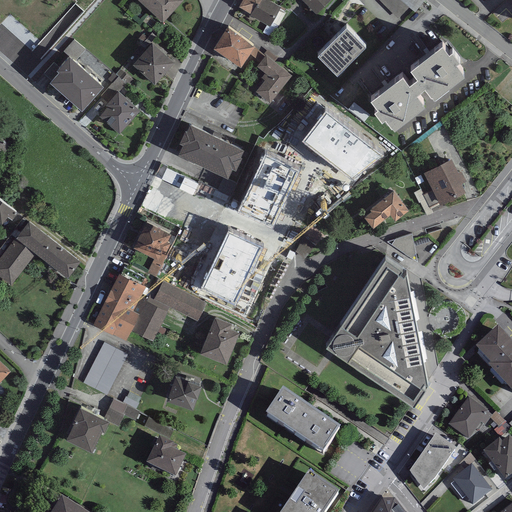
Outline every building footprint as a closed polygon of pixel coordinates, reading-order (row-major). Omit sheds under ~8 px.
[(141,0),(163,19),(180,0),(141,0)] [(240,0),(238,3),(251,10),(256,0),(240,0)] [(280,2),(275,0),(256,0),(251,10),(250,12),(269,23),(270,21),(278,25),(285,12),(277,8),(280,2)] [(336,0),(304,0),(321,16),(336,0)] [(378,0),(399,18),(408,8),(399,0),(378,0)] [(425,1),(423,0),(399,0),(408,8),(415,12),(425,1)] [(255,42),(228,23),(213,44),(240,63),(255,42)] [(366,48),(346,29),(318,58),(338,77),(366,48)] [(174,59),(152,39),(132,61),(154,81),(174,59)] [(450,57),(443,48),(411,72),(418,82),(410,88),(403,79),(371,103),(378,112),(374,115),(383,126),(387,123),(395,134),(425,110),(417,99),(426,92),(434,102),(465,78),(457,68),(461,65),(453,55),(450,57)] [(104,79),(70,49),(56,64),(58,66),(50,75),(82,103),(104,79)] [(292,75),(266,55),(257,67),(265,73),(261,78),(264,80),(255,92),(269,103),(292,75)] [(140,106),(118,86),(105,100),(108,103),(100,112),(119,130),(140,106)] [(384,155),(325,113),(302,142),(352,179),(384,155)] [(244,150),(190,125),(187,131),(185,130),(179,143),(183,145),(178,155),(228,178),(232,169),(236,171),(242,158),(241,157),(244,150)] [(0,153),(10,139),(0,131),(0,153)] [(299,171),(262,155),(238,211),(274,227),(299,171)] [(458,171),(451,157),(423,170),(440,203),(466,190),(462,181),(466,179),(461,169),(458,171)] [(220,192),(232,197),(237,185),(225,180),(220,192)] [(409,207),(393,188),(370,206),(371,208),(364,214),(373,225),(390,212),(395,218),(409,207)] [(17,210),(0,196),(0,219),(1,221),(7,213),(12,217),(17,210)] [(81,258),(29,218),(0,256),(0,275),(11,283),(35,251),(68,275),(81,258)] [(171,230),(146,218),(133,245),(158,257),(162,249),(165,250),(170,240),(167,238),(171,230)] [(264,243),(228,226),(201,283),(237,300),(264,243)] [(394,242),(402,262),(418,256),(411,235),(394,242)] [(296,253),(308,259),(315,245),(304,239),(296,253)] [(275,249),(272,255),(288,264),(291,258),(275,249)] [(402,264),(385,253),(326,340),(414,400),(427,380),(405,268),(404,271),(400,267),(402,264)] [(288,264),(272,255),(261,276),(277,285),(288,264)] [(146,285),(119,272),(93,323),(125,339),(131,328),(139,312),(133,309),(141,294),(146,285)] [(154,297),(162,279),(157,276),(147,297),(148,298),(147,300),(167,309),(169,304),(154,297)] [(277,285),(261,276),(247,300),(264,309),(277,285)] [(207,301),(162,279),(154,297),(169,304),(198,319),(207,301)] [(147,297),(141,294),(133,309),(139,312),(131,328),(153,340),(168,310),(167,309),(147,300),(148,298),(147,297)] [(231,320),(215,314),(200,351),(226,361),(239,329),(229,325),(231,320)] [(511,334),(505,327),(480,349),(511,384),(511,334)] [(127,353),(104,342),(83,382),(106,394),(127,353)] [(0,379),(11,369),(0,358),(0,379)] [(202,381),(175,372),(166,397),(193,406),(202,381)] [(340,429),(283,389),(265,414),(323,454),(340,429)] [(127,404),(113,397),(105,414),(109,416),(107,420),(117,425),(124,413),(124,412),(123,412),(127,404)] [(488,412),(468,397),(448,424),(469,440),(481,423),(484,426),(492,416),(488,413),(488,412)] [(105,414),(80,402),(72,418),(74,419),(66,434),(92,447),(102,426),(104,427),(107,420),(109,416),(105,414)] [(139,410),(127,404),(123,412),(124,412),(124,413),(136,418),(139,410)] [(436,434),(410,472),(423,491),(456,449),(436,434)] [(511,473),(511,438),(510,436),(502,442),(499,438),(483,451),(506,479),(511,473)] [(173,444),(159,437),(146,464),(175,478),(186,456),(175,450),(177,447),(173,445),(173,444)] [(492,490),(471,465),(452,480),(472,506),(492,490)] [(326,511),(339,493),(309,473),(282,511),(326,511)] [(53,511),(84,511),(62,498),(53,511)] [(404,511),(395,499),(382,500),(374,511),(404,511)] [(511,511),(511,503),(500,511),(511,511)]
